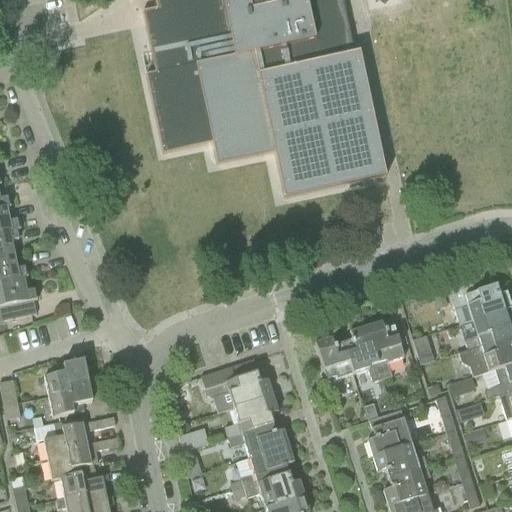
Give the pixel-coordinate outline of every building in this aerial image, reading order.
[(151,0),(154,11),(140,14),(152,69),(153,75),(151,76),(144,77),(161,157),(168,155),(210,147),(212,155),(215,168),(223,167),(273,156),(276,172),(282,202),(384,180),(357,56),(353,56),(340,0),(151,0)] [(496,164),(511,162),(511,76),(509,47),(483,50),(496,164)] [(7,210),(0,211),(0,236),(17,233),(15,223),(8,225),(5,211),(8,211),(7,210)] [(0,236),(0,260),(13,258),(10,244),(17,243),(15,234),(17,233),(0,236)] [(0,260),(0,284),(25,280),(23,270),(16,272),(13,258),(0,260)] [(22,281),(25,281),(25,280),(0,284),(0,324),(35,317),(32,304),(34,303),(32,293),(25,294),(22,281)] [(446,290),(445,290),(453,314),(457,329),(469,325),(471,324),(509,312),(504,296),(497,299),(494,289),(473,296),(469,283),(457,286),(446,290)] [(438,312),(446,309),(442,298),(434,301),(438,312)] [(465,354),(455,357),(510,340),(507,331),(511,329),(511,319),(509,312),(471,324),(476,340),(462,345),(465,354)] [(392,330),(382,333),(380,325),(364,330),(381,383),(390,380),(385,367),(402,362),(392,330)] [(370,387),(381,383),(364,330),(347,335),(350,343),(340,347),(350,378),(366,373),(370,387)] [(416,361),(430,357),(424,339),(410,344),(416,361)] [(511,345),(510,340),(455,357),(458,367),(467,372),(470,380),(481,377),(492,373),(511,366),(511,345)] [(340,347),(332,349),(329,341),(313,346),(330,399),(339,396),(335,383),(350,378),(340,347)] [(65,390),(86,386),(82,364),(55,370),(55,368),(41,371),(47,401),(67,397),(65,390)] [(251,364),(198,381),(204,399),(210,402),(211,401),(215,417),(231,412),(271,399),(266,383),(258,386),(251,364)] [(511,366),(492,373),(497,389),(481,396),(484,403),(511,394),(511,366)] [(16,408),(15,403),(11,384),(0,385),(0,399),(2,410),(16,408)] [(81,407),(90,405),(86,386),(65,390),(67,397),(47,401),(51,421),(82,415),(81,407)] [(435,387),(425,391),(428,399),(438,396),(435,387)] [(173,394),(171,402),(178,408),(185,405),(187,397),(181,391),(173,394)] [(511,394),(484,403),(484,404),(496,400),(504,425),(511,422),(511,394)] [(268,418),(276,416),(271,399),(231,412),(236,427),(222,432),(225,442),(271,427),(268,418)] [(444,437),(454,434),(443,400),(434,403),(444,437)] [(371,407),(361,410),(365,424),(375,421),(371,407)] [(16,408),(2,410),(5,423),(18,420),(16,408)] [(458,426),(472,421),(469,409),(455,413),(458,426)] [(370,460),(409,448),(398,414),(385,418),(369,424),(367,424),(373,442),(365,444),(370,460)] [(83,436),(113,429),(112,421),(61,431),(60,425),(32,431),(35,445),(42,443),(46,464),(66,460),(65,453),(85,448),(83,436)] [(282,434),(274,436),(271,427),(225,442),(229,452),(241,448),(246,463),(287,450),(282,434)] [(191,452),(207,447),(202,432),(177,440),(180,456),(191,452)] [(452,462),(462,459),(454,434),(444,437),(452,462)] [(465,450),(474,447),(470,435),(461,438),(465,450)] [(94,455),(118,450),(116,441),(85,448),(65,453),(66,460),(46,464),(50,484),(58,483),(91,476),(89,468),(96,467),(94,455)] [(421,461),(414,463),(409,448),(370,460),(375,477),(383,474),(386,483),(424,471),(421,461)] [(284,468),(292,466),(287,450),(246,463),(251,478),(239,482),(240,484),(227,488),(230,496),(287,478),(284,468)] [(191,452),(180,456),(182,466),(194,462),(191,452)] [(14,470),(22,468),(20,456),(11,458),(14,470)] [(460,487),(470,484),(462,459),(452,462),(460,487)] [(472,475),(483,472),(480,461),(468,464),(472,475)] [(420,483),(427,480),(424,471),(386,483),(389,492),(381,495),(386,511),(425,499),(420,483)] [(100,481),(92,483),(91,476),(58,483),(62,502),(54,504),(54,505),(82,499),(84,507),(111,501),(111,500),(104,501),(100,481)] [(298,484),(290,486),(287,478),(230,496),(232,504),(244,500),(245,502),(258,498),(262,511),(265,511),(303,500),(298,484)] [(10,493),(22,490),(21,482),(9,485),(10,493)] [(471,511),(478,510),(472,491),(470,484),(460,487),(468,511),(471,511)] [(14,511),(18,511),(26,510),(22,490),(10,493),(14,511)] [(111,501),(84,507),(82,499),(54,505),(55,511),(61,511),(64,511),(106,511),(106,509),(112,508),(111,501)] [(438,511),(438,510),(432,511),(428,511),(425,499),(386,511),(438,511)] [(306,511),(303,500),(265,511),(306,511)]
